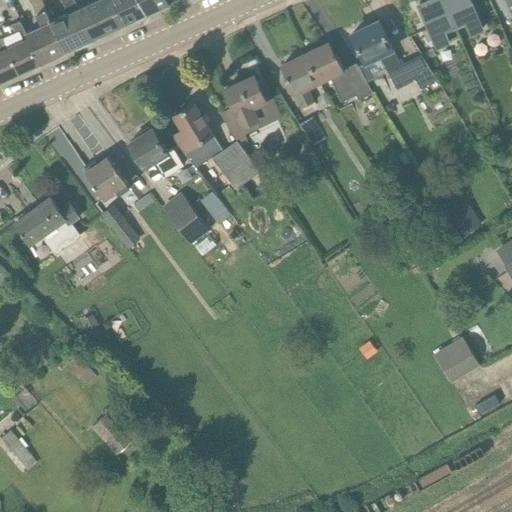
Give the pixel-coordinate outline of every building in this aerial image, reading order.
[(93,39),(79,9),(74,0),(62,0),(69,14),(51,22),(66,52),(93,39)] [(121,26),(108,0),(94,0),(96,1),(79,9),(93,39),(121,26)] [(108,0),(121,26),(148,14),(141,0),(108,0)] [(178,0),(141,0),(148,14),(178,0)] [(460,37),(455,26),(444,0),(429,0),(420,4),(438,47),(460,37)] [(472,34),(483,29),(470,0),(444,0),(455,26),(467,21),(472,34)] [(66,52),(51,22),(46,11),(38,15),(43,26),(27,33),(41,64),(66,52)] [(41,64),(27,33),(22,21),(13,25),(19,38),(22,36),(24,41),(8,49),(19,74),(41,64)] [(422,56),(401,66),(380,21),(352,35),(365,63),(380,56),(396,89),(416,80),(421,90),(437,81),(422,56)] [(423,31),(428,42),(434,40),(430,29),(423,31)] [(0,82),(19,74),(8,49),(7,49),(2,38),(0,38),(0,82)] [(336,53),(334,54),(329,43),(304,55),(321,82),(330,77),(342,102),(356,96),(358,101),(373,94),(357,63),(344,69),(336,53)] [(308,88),(321,82),(304,55),(283,65),(288,76),(286,77),(294,94),(295,94),(302,109),(315,103),(308,88)] [(271,98),(265,101),(254,77),(227,89),(235,108),(223,113),(230,130),(240,142),(247,139),(245,135),(280,118),(271,98)] [(237,141),(222,150),(195,104),(174,116),(182,129),(173,133),(184,151),(195,166),(211,157),(236,189),(259,173),(237,141)] [(326,140),(312,116),(299,124),(312,148),(326,140)] [(173,149),(167,152),(153,129),(150,130),(148,127),(138,133),(140,136),(129,143),(144,168),(145,167),(151,178),(160,172),(164,177),(183,165),(173,149)] [(119,196),(130,188),(109,157),(98,164),(95,159),(86,165),(89,170),(86,172),(104,199),(116,191),(119,196)] [(162,206),(191,244),(210,230),(181,192),(162,206)] [(16,222),(31,244),(42,236),(54,254),(79,237),(69,223),(77,217),(68,204),(60,209),(51,197),(16,222)] [(469,206),(451,217),(463,236),(481,225),(469,206)] [(120,215),(109,223),(127,247),(138,239),(120,215)] [(446,233),(431,241),(438,253),(453,244),(446,233)] [(425,246),(405,257),(412,269),(431,259),(425,246)] [(0,292),(10,284),(0,272),(0,292)] [(94,322),(82,328),(89,340),(100,334),(94,322)] [(463,336),(434,353),(453,383),(480,365),(463,336)] [(76,356),(66,365),(87,387),(97,378),(76,356)] [(105,414),(91,426),(116,455),(130,443),(105,414)] [(12,430),(1,438),(26,470),(37,462),(12,430)]
